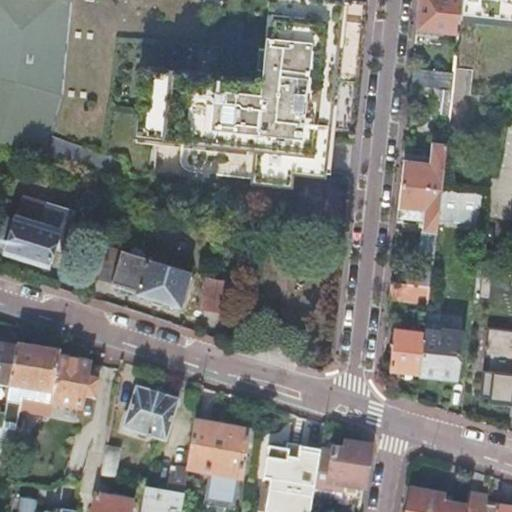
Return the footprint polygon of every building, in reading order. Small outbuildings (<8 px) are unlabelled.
[(0,0),(0,142),(46,155),(51,135),(62,97),(71,0),(0,0)] [(71,0),(62,97),(51,135),(124,164),(121,177),(155,186),(159,145),(165,92),(142,90),(149,24),(269,36),(272,0),(221,0),(221,3),(204,0),(71,0)] [(365,2),(349,0),(272,0),(269,36),(149,24),(142,90),(165,92),(159,145),(252,154),(250,178),(291,182),(293,168),(321,172),(325,135),(351,138),(365,2)] [(419,0),(416,30),(457,34),(460,15),(461,0),(419,0)] [(511,0),(461,0),(460,15),(500,19),(511,20),(511,0)] [(460,15),(457,34),(454,70),(471,72),(469,97),(492,99),(511,101),(511,20),(500,19),(460,15)] [(412,70),(410,88),(434,91),(449,92),(451,92),(453,74),(412,70)] [(449,92),(434,91),(432,114),(447,116),(449,92)] [(51,135),(46,155),(121,177),(124,164),(51,135)] [(403,161),(400,186),(441,189),(445,145),(431,144),(429,164),(403,161)] [(149,186),(146,195),(161,200),(164,190),(149,186)] [(400,186),(398,210),(423,212),(422,232),(424,233),(424,244),(435,245),(437,220),(440,192),(441,189),(400,186)] [(481,196),(440,192),(437,220),(478,224),(481,196)] [(6,246),(4,252),(47,266),(52,250),(61,253),(68,232),(76,228),(71,218),(73,214),(21,198),(14,220),(6,246)] [(0,244),(6,246),(14,220),(6,217),(0,220),(0,244)] [(121,252),(110,286),(180,308),(190,273),(121,252)] [(511,262),(477,258),(476,270),(511,273),(511,262)] [(206,280),(201,310),(221,313),(227,284),(206,280)] [(430,288),(390,283),(389,299),(428,303),(430,288)] [(440,315),(427,313),(426,313),(424,332),(419,375),(420,375),(455,379),(459,333),(438,330),(440,315)] [(511,326),(506,325),(498,390),(511,391),(511,326)] [(419,375),(424,332),(393,329),(389,371),(419,375)] [(0,386),(9,388),(17,349),(0,346),(0,386)] [(9,388),(6,403),(20,405),(21,400),(34,402),(50,405),(51,396),(58,361),(59,356),(17,349),(9,388)] [(51,396),(50,405),(81,411),(83,399),(95,401),(98,383),(87,381),(89,367),(58,361),(51,396)] [(124,430),(165,442),(177,403),(136,391),(124,430)] [(48,413),(50,405),(34,402),(21,400),(20,405),(19,412),(39,415),(40,411),(48,413)] [(246,435),(195,426),(187,471),(207,475),(202,504),(232,510),(238,480),(246,435)] [(270,447),(261,497),(301,504),(309,454),(270,447)] [(333,455),(320,453),(318,466),(312,500),(340,505),(343,488),(363,491),(369,451),(346,447),(345,454),(334,453),(333,455)] [(143,492),(139,511),(180,511),(183,499),(187,471),(172,469),(168,491),(167,497),(160,495),(143,492)] [(484,511),(486,508),(480,507),(481,498),(480,498),(468,496),(465,510),(449,507),(441,506),(443,498),(411,493),(407,511),(484,511)] [(93,497),(90,511),(130,511),(132,503),(93,497)] [(61,511),(58,511),(33,511),(35,503),(18,500),(15,511),(61,511)]
